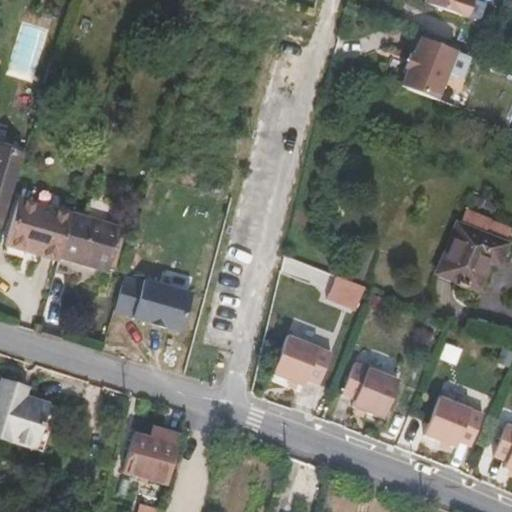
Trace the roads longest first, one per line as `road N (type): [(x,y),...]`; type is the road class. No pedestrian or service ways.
road 1 (residential): [(332,0),(222,409)]
road 2 (residential): [(495,511),(222,409)]
road 3 (residential): [(222,409),(0,336)]
